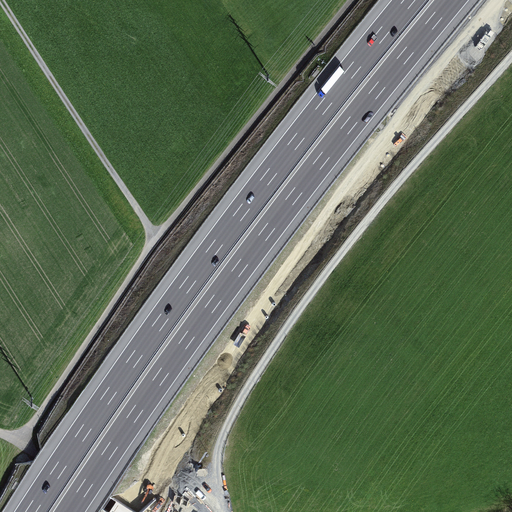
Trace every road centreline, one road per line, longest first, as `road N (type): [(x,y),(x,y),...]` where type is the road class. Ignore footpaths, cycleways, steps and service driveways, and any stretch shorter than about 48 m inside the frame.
road 1 (primary): [(511,4),(403,128),(122,511)]
road 2 (motorway): [(68,511),(213,303),(451,0)]
road 3 (motorway): [(409,0),(160,322),(31,511)]
road 4 (track): [(511,55),(337,258),(263,362),(225,428),(216,465),(219,511)]
road 5 (track): [(20,441),(155,240),(354,0)]
road 6 (track): [(155,240),(0,0)]
